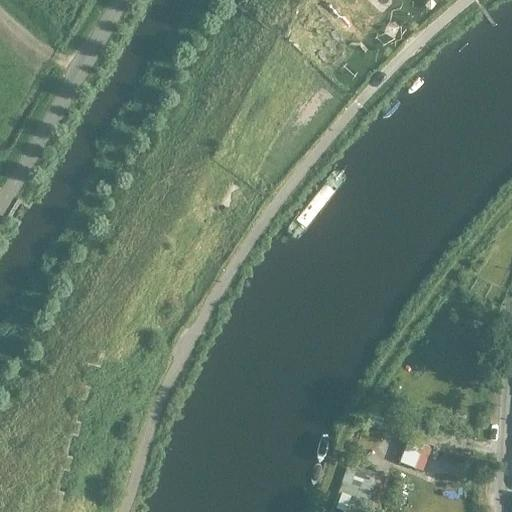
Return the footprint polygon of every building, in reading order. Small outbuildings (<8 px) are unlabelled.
[(229,180),(218,203),(231,210),(243,186),(229,180)] [(84,387),(89,366),(94,368),(97,354),(79,349),(76,362),(80,367),(85,368),(81,384),(76,383),(71,385),(67,397),(72,402),(76,403),(72,419),(66,418),(61,420),(58,433),(62,437),(67,439),(63,456),(57,455),(52,457),(49,469),(53,474),(58,475),(55,491),(50,489),(44,491),(40,505),(59,509),(62,495),(57,494),(62,473),(67,475),(71,461),(65,459),(71,437),(76,438),(80,424),(75,423),(80,401),(85,403),(89,388),(84,387)] [(372,407),(366,425),(386,431),(392,413),(372,407)] [(408,442),(399,464),(414,469),(422,447),(408,442)] [(344,511),(345,511),(374,511),(387,478),(348,463),(338,488),(351,493),(344,511)]
